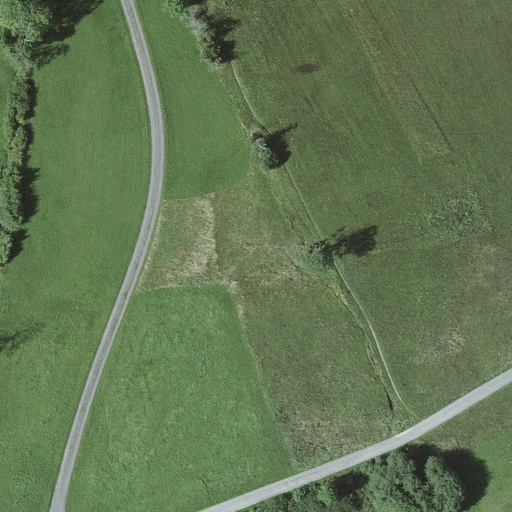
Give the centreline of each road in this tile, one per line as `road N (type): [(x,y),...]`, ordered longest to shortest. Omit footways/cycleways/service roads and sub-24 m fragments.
road 1 (track): [(132,0),(166,159),(156,226),(99,374),(59,511)]
road 2 (track): [(511,373),(407,437),(217,511)]
